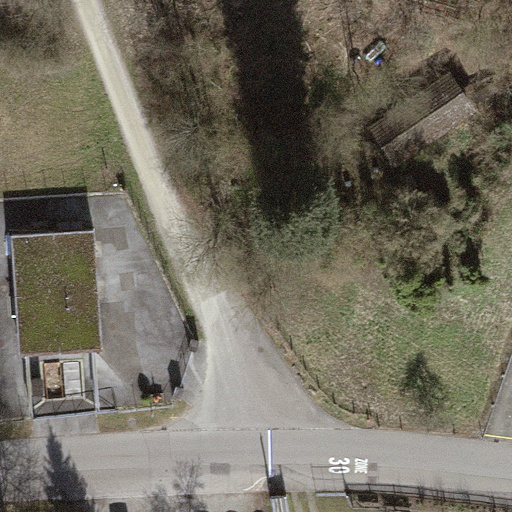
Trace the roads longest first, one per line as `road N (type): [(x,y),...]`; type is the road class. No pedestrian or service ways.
road 1 (tertiary): [(0,472),(262,462),(511,475)]
road 2 (track): [(87,0),(227,325),(262,462)]
